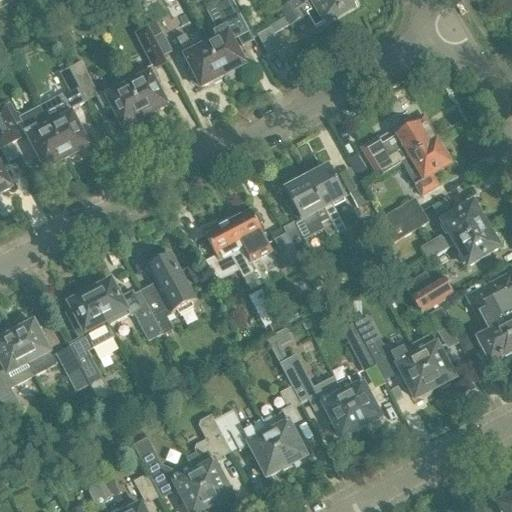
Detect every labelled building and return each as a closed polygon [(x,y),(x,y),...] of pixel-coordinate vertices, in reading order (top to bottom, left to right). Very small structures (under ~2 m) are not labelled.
[(217,6),(213,9),(219,21),(214,24),(219,33),(221,32),(225,30),(225,31),(229,29),(243,21),(241,18),(241,17),(231,0),(229,0),(224,3),(223,3),(217,6)] [(297,0),(295,2),(281,10),(286,18),(300,10),(312,4),(317,0),(297,0)] [(317,0),(312,4),(300,10),(300,11),(304,17),(307,15),(316,30),(330,21),(355,6),(353,4),(354,1),(353,0),(317,0)] [(270,30),(258,36),(268,54),(280,47),(274,36),(290,26),(291,28),(305,19),(304,17),(300,11),(300,10),(286,18),(269,28),(270,30)] [(56,22),(45,28),(50,37),(61,31),(56,22)] [(148,27),(135,34),(152,69),(153,68),(155,72),(168,65),(164,58),(155,39),(148,27)] [(67,30),(54,37),(60,48),(73,41),(67,30)] [(219,33),(204,41),(223,79),(226,77),(229,79),(235,76),(236,72),(245,67),(229,37),(225,31),(225,30),(221,32),(219,33)] [(163,34),(155,39),(164,58),(173,53),(163,34)] [(179,42),(173,45),(177,52),(182,49),(184,52),(183,53),(202,90),(212,85),(215,87),(221,83),(222,79),(223,79),(204,41),(191,48),(186,38),(179,42)] [(152,69),(126,83),(146,120),(148,119),(152,121),(158,117),(158,114),(167,109),(158,92),(154,84),(160,81),(155,72),(153,68),(152,69)] [(99,97),(97,98),(104,111),(107,110),(112,107),(125,131),(134,126),(137,128),(143,125),(143,121),(146,120),(126,83),(115,88),(105,94),(104,92),(98,96),(99,97)] [(56,101),(41,109),(68,160),(70,160),(73,162),(80,159),(80,155),(89,150),(82,136),(70,114),(69,112),(70,112),(69,110),(65,102),(56,101)] [(6,105),(0,108),(0,125),(11,147),(24,139),(23,137),(27,135),(46,172),(56,167),(59,169),(65,166),(65,162),(68,160),(41,109),(22,118),(20,115),(16,114),(11,105),(7,107),(6,105)] [(375,143),(362,151),(379,179),(402,165),(437,145),(439,144),(423,118),(417,122),(415,123),(409,127),(403,130),(402,129),(380,143),(378,141),(375,143)] [(0,200),(2,199),(2,196),(12,191),(0,168),(0,152),(11,147),(0,125),(0,200)] [(437,145),(402,165),(403,167),(410,179),(422,198),(433,192),(439,188),(437,185),(433,178),(446,170),(450,167),(448,164),(450,163),(450,162),(448,158),(445,154),(445,153),(443,155),(440,150),(437,145)] [(318,176),(308,182),(324,212),(335,234),(336,234),(338,237),(347,232),(333,207),(346,200),(329,170),(324,169),(319,171),(318,176)] [(340,176),(358,210),(368,204),(350,170),(340,176)] [(293,227),(284,232),(286,235),(295,251),(300,262),(309,277),(310,280),(321,274),(306,245),(305,242),(325,232),(328,238),(335,234),(324,212),(308,182),(300,186),(295,184),(290,187),(288,192),(285,194),(301,223),(296,226),(293,227)] [(394,245),(430,224),(416,200),(379,221),(394,245)] [(442,238),(421,250),(427,258),(429,262),(447,252),(456,247),(486,229),(481,221),(484,219),(477,207),(474,209),(473,207),(466,211),(443,225),(451,237),(444,241),(442,238)] [(235,221),(228,225),(250,266),(273,254),(258,227),(262,225),(257,216),(253,218),(251,213),(247,215),(245,212),(233,218),(235,221)] [(210,235),(205,237),(213,253),(216,259),(212,262),(207,264),(216,281),(218,284),(240,272),(244,280),(254,275),(250,266),(228,225),(222,228),(221,229),(219,226),(208,232),(210,235)] [(486,229),(456,247),(470,268),(499,251),(498,249),(501,247),(493,233),(490,235),(486,229)] [(286,235),(274,242),(288,268),(300,262),(295,251),(286,235)] [(159,288),(141,297),(146,307),(162,338),(172,332),(169,326),(166,320),(181,312),(195,305),(171,258),(169,259),(167,258),(159,262),(158,265),(149,270),(153,276),(159,288)] [(197,267),(188,272),(196,288),(206,283),(197,267)] [(433,285),(426,274),(404,288),(421,316),(454,297),(444,279),(433,285)] [(506,328),(511,339),(511,282),(510,278),(487,290),(499,314),(506,328)] [(100,290),(90,295),(108,329),(133,316),(145,338),(149,345),(162,338),(146,307),(145,308),(141,310),(137,304),(133,295),(121,301),(112,284),(108,283),(100,287),(100,290)] [(500,361),(511,354),(511,339),(506,328),(499,314),(487,290),(471,298),(482,318),(477,320),(487,338),(478,342),(490,364),(499,359),(500,361)] [(249,298),(265,329),(270,327),(273,333),(282,329),(278,322),(279,321),(263,291),(249,298)] [(69,314),(67,315),(81,342),(70,348),(80,368),(93,361),(89,353),(114,340),(108,329),(90,295),(83,299),(80,298),(73,302),(72,305),(69,306),(70,308),(72,312),(69,314)] [(429,317),(438,335),(452,328),(442,310),(429,317)] [(370,318),(353,326),(375,368),(383,383),(401,374),(393,360),(392,358),(394,357),(397,355),(394,350),(388,348),(385,348),(373,323),(370,318)] [(15,335),(13,336),(35,378),(56,367),(34,325),(25,330),(22,328),(15,332),(15,335)] [(353,326),(342,332),(364,373),(375,368),(353,326)] [(0,380),(0,381),(0,380),(0,405),(0,406),(5,414),(9,423),(19,417),(22,416),(9,392),(35,378),(13,336),(11,337),(9,335),(2,339),(2,342),(0,343),(0,363),(1,366),(0,366),(0,380)] [(431,337),(411,348),(434,392),(438,390),(442,391),(449,388),(450,384),(454,382),(431,337)] [(70,348),(56,355),(76,394),(90,386),(80,368),(70,348)] [(394,357),(392,358),(393,360),(401,374),(415,402),(418,400),(422,401),(429,398),(431,394),(434,392),(411,348),(397,355),(394,357)] [(297,357),(280,365),(292,389),(291,389),(301,408),(309,403),(315,415),(324,410),(314,390),(297,357)] [(93,361),(80,368),(90,386),(103,380),(93,361)] [(179,371),(157,381),(164,395),(186,384),(179,371)] [(348,382),(339,387),(344,397),(343,397),(360,431),(380,420),(357,377),(348,382)] [(335,379),(314,390),(324,410),(341,441),(360,431),(343,397),(344,397),(339,387),(335,379)] [(261,421),(260,422),(268,437),(286,471),(306,460),(289,429),(301,423),(295,411),(301,408),(291,389),(280,395),(288,410),(280,414),(282,417),(278,418),(277,419),(275,416),(262,423),(261,421)] [(170,407),(165,399),(158,403),(163,412),(170,407)] [(233,413),(214,422),(231,455),(238,451),(238,452),(239,454),(241,453),(250,449),(267,481),(286,471),(268,437),(260,422),(256,427),(252,431),(244,436),(233,413)] [(197,455),(186,460),(188,464),(212,509),(217,507),(220,509),(227,505),(227,501),(231,499),(218,473),(214,466),(216,465),(218,461),(231,455),(214,422),(212,417),(200,423),(199,428),(206,442),(196,447),(195,452),(197,455)] [(148,440),(134,448),(148,475),(147,476),(160,498),(160,499),(161,501),(178,492),(188,511),(207,511),(208,511),(212,509),(188,464),(172,472),(171,471),(166,469),(162,467),(148,440)] [(147,476),(134,483),(146,505),(160,498),(147,476)] [(92,488),(90,494),(95,506),(101,508),(103,507),(106,511),(116,511),(111,502),(106,491),(104,488),(106,488),(103,482),(92,488)] [(106,488),(104,488),(106,491),(111,502),(116,511),(143,511),(142,508),(133,511),(126,511),(112,484),(106,488)] [(496,506),(493,508),(494,511),(511,511),(511,497),(506,501),(503,500),(496,503),(496,506)]
